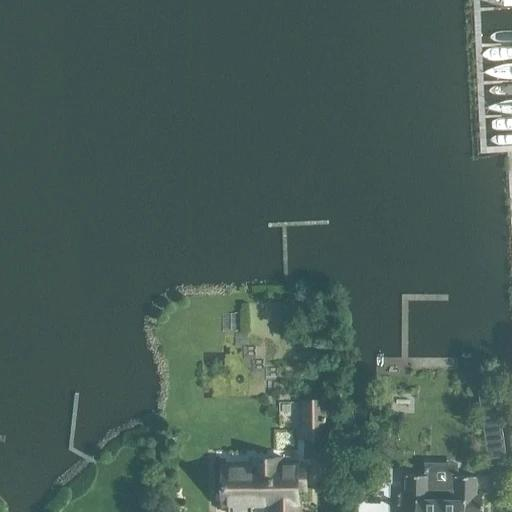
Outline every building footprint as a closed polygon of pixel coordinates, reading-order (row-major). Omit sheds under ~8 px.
[(507,456),(498,387),(480,389),(488,458),(507,456)] [(324,402),(303,402),(304,436),(325,436),(324,402)] [(273,511),(298,511),(298,487),(306,487),(306,467),(281,467),(281,459),(255,459),(255,467),(225,467),(225,503),(230,503),(230,511),(253,511),(253,503),(273,503),(273,511)] [(399,494),(398,511),(483,511),(484,495),(483,495),(476,495),(477,477),(477,476),(455,476),(455,477),(456,477),(456,491),(427,490),(428,477),(428,475),(407,475),(406,476),(407,476),(407,494),(400,494),(399,494)] [(363,482),(358,511),(388,511),(389,482),(363,482)]
